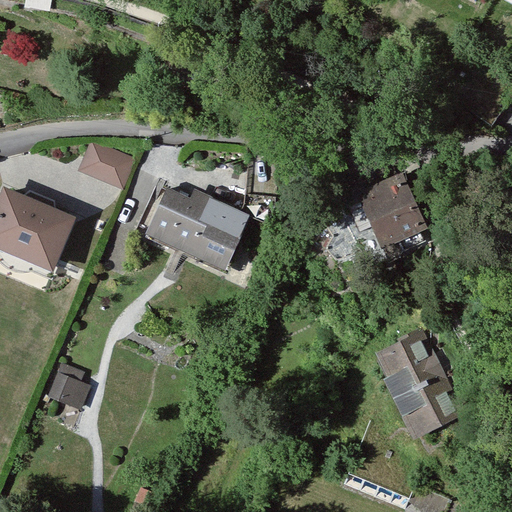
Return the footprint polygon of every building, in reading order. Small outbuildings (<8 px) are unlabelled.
[(50,9),(52,0),(28,0),(27,4),(50,9)] [(201,61),(164,44),(154,67),(190,84),(201,61)] [(137,160),(92,142),(80,172),(125,190),(137,160)] [(426,221),(402,170),(369,185),(367,181),(354,175),(340,205),(349,209),(362,234),(372,230),(386,258),(399,252),(402,245),(421,237),(416,225),(426,221)] [(223,267),(249,212),(191,185),(187,193),(164,183),(142,229),(182,247),(223,267)] [(79,220),(5,189),(0,201),(0,252),(55,276),(79,220)] [(424,325),(374,347),(411,433),(461,412),(424,325)] [(91,384),(57,370),(46,395),(81,409),(91,384)] [(370,421),(345,484),(405,508),(420,471),(370,421)]
